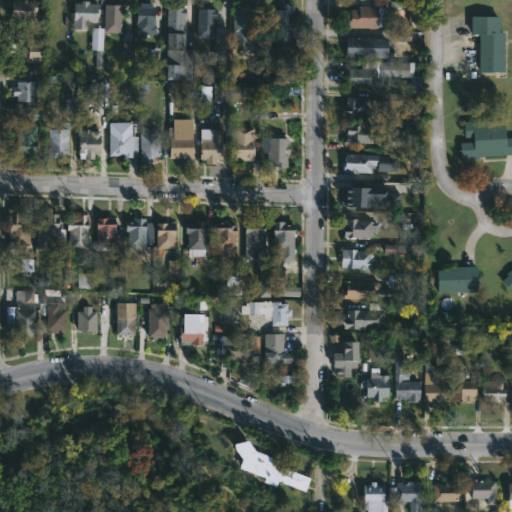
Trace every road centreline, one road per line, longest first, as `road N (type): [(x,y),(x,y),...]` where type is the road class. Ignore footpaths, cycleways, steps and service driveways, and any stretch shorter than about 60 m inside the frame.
road 1 (tertiary): [(511,443),(368,443),(115,369),(0,389)]
road 2 (residential): [(316,0),(314,431)]
road 3 (residential): [(316,196),(0,181)]
